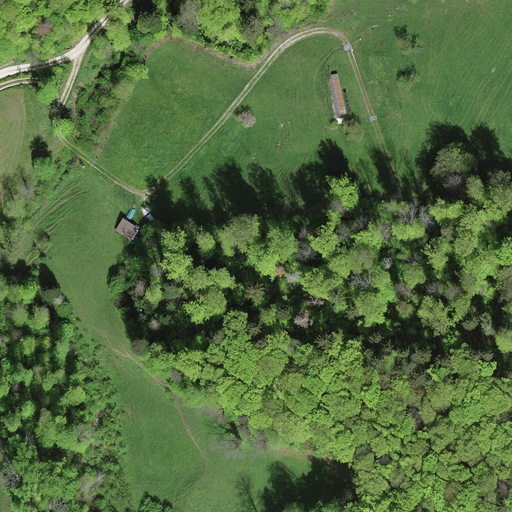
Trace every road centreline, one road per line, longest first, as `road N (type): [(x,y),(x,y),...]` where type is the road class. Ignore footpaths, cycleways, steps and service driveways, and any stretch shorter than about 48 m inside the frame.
road 1 (track): [(0,86),(49,85),(67,145),(142,194),(170,178),(286,48),(312,33),(337,33),(404,191),(423,201),(442,192),(511,63)]
road 2 (track): [(0,74),(68,57),(128,0)]
